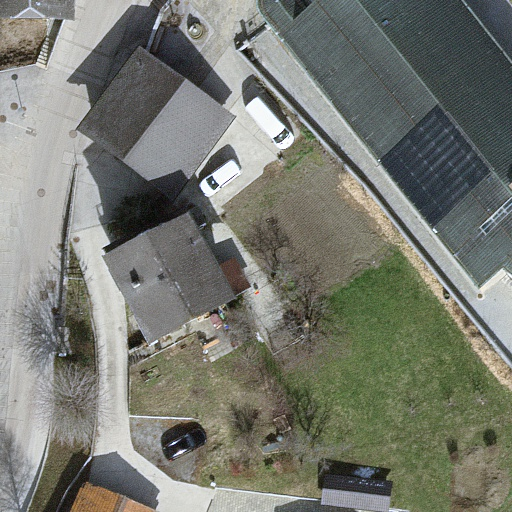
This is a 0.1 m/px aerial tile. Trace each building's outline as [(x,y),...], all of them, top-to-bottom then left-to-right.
[(70,0),(0,0),(0,10),(71,9),(70,0)] [(258,0),(258,5),(258,6),(261,14),(274,32),(481,293),(503,275),(509,280),(511,282),(511,61),(463,0),(314,0),(310,3),(306,0),(258,0)] [(154,57),(90,140),(178,207),(241,124),(154,57)] [(181,245),(125,273),(175,353),(258,315),(210,232),(181,245)] [(140,511),(94,490),(84,511),(140,511)]
